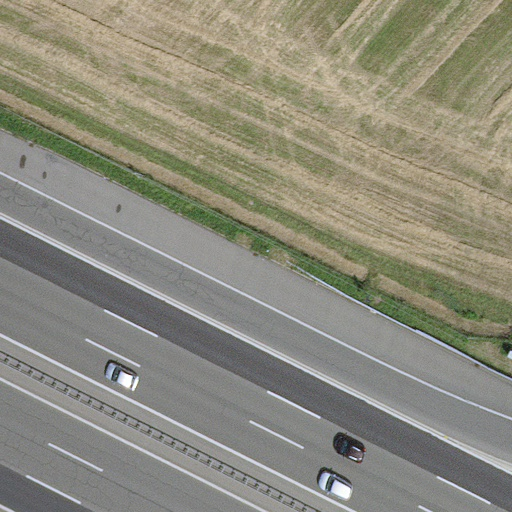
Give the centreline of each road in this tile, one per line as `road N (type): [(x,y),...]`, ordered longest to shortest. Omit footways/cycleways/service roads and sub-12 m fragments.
road 1 (motorway): [(321,435),(0,274)]
road 2 (motorway): [(511,468),(321,435)]
road 3 (motorway): [(473,511),(321,435)]
road 4 (motorway): [(0,441),(139,511)]
